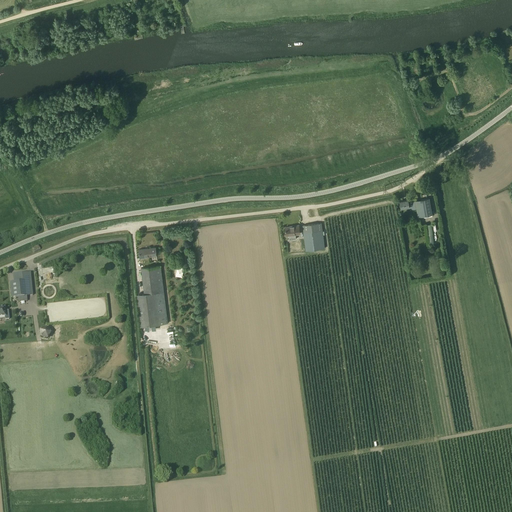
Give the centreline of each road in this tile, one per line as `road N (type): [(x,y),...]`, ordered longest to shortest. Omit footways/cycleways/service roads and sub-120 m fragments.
road 1 (unclassified): [(0,270),(95,233),(393,190),(444,154)]
road 2 (unclassified): [(0,253),(75,224),(224,199),(316,194),(444,154)]
